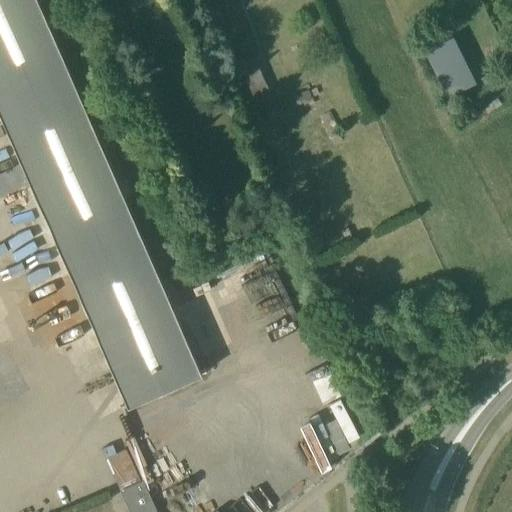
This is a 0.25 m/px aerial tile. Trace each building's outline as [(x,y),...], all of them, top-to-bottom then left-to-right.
[(0,0),(0,113),(128,407),(203,375),(40,0),(0,0)] [(108,26),(116,23),(109,7),(102,11),(108,26)] [(453,43),(430,54),(438,73),(462,62),(453,43)] [(264,123),(279,116),(253,54),(238,61),(264,123)] [(106,457),(120,489),(141,479),(127,448),(106,457)] [(156,511),(157,511),(141,479),(120,489),(129,511),(127,511),(156,511)]
